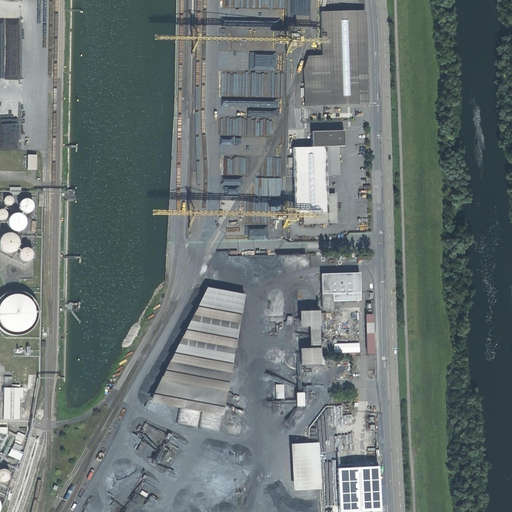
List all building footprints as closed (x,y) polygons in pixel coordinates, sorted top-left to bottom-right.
[(307,56),(303,69),(304,106),(367,104),(364,11),(320,12),(321,56),(307,56)] [(311,147),(325,147),(344,146),(343,131),(311,132),(311,147)] [(311,147),(292,148),(292,158),(292,167),(294,214),(302,214),(327,213),(325,147),(311,147)] [(36,155),(27,155),(27,170),(36,170),(36,155)] [(15,182),(10,182),(10,194),(21,194),(21,189),(15,189),(15,182)] [(11,197),(9,196),(7,196),(5,197),(4,198),(3,200),(3,202),(4,204),(5,205),(7,206),(9,206),(11,205),(12,204),(13,202),(13,200),(12,198),(11,197)] [(19,204),(18,206),(19,209),(20,211),(22,213),(25,213),(28,213),(30,212),(32,210),(33,208),(33,205),(32,202),(30,200),(28,199),(25,199),(22,200),(20,201),(19,204)] [(327,213),(302,214),(303,224),(328,223),(327,213)] [(12,215),(10,217),(8,220),(8,223),(9,226),(10,228),(12,230),(15,231),(18,231),(21,230),(23,229),(25,226),(26,224),(26,221),(24,218),(23,216),(20,214),(17,214),(14,214),(12,215)] [(15,239),(13,238),(11,237),(8,236),(6,236),(2,237),(0,239),(0,238),(0,252),(1,254),(3,255),(6,256),(10,256),(12,254),(15,253),(16,250),(17,247),(17,245),(16,242),(15,239)] [(32,251),(30,249),(27,248),(25,248),(22,249),(20,251),(19,254),(19,256),(20,259),(22,261),(24,262),(27,262),(30,261),(32,259),(33,257),(33,254),(32,251)] [(274,254),(229,255),(230,284),(275,282),(274,254)] [(359,273),(320,274),(321,302),(332,301),(360,301),(359,273)] [(206,288),(150,398),(222,412),(244,296),(206,288)] [(34,300),(31,296),(26,293),(21,291),(15,291),(10,292),(5,294),(0,297),(0,329),(1,331),(5,334),(10,335),(16,336),(21,335),(26,333),(31,330),(34,326),(37,321),(38,316),(38,311),(37,305),(34,300)] [(318,311),(299,311),(299,327),(308,327),(309,348),(299,348),(300,365),(320,364),(318,311)] [(334,343),(334,352),(360,351),(360,342),(334,343)] [(11,384),(4,384),(3,419),(19,419),(19,388),(11,388),(11,384)] [(218,431),(222,413),(180,405),(176,423),(218,431)] [(289,421),(280,433),(286,438),(295,426),(289,421)] [(17,432),(13,443),(20,446),(24,435),(17,432)] [(289,444),(292,490),(321,488),(318,442),(289,444)] [(168,450),(163,459),(166,461),(171,452),(168,450)] [(8,472),(6,470),(3,469),(0,469),(0,482),(1,483),(4,482),(7,481),(8,479),(9,477),(9,474),(8,472)]
